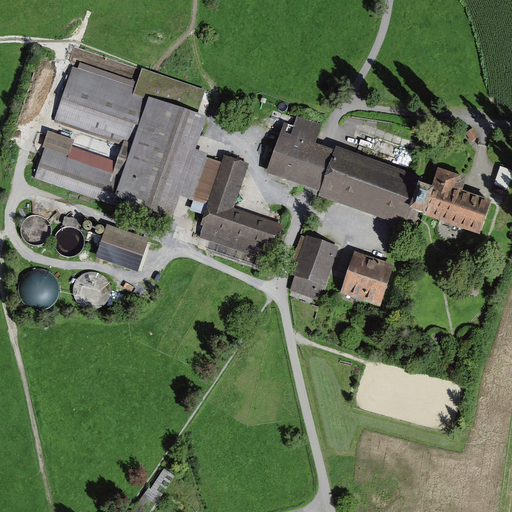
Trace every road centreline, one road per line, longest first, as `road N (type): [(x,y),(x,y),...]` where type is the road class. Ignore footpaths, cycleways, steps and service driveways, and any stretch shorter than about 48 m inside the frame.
road 1 (track): [(48,511),(11,347),(4,261),(15,192),(172,242),(280,290),(124,511)]
road 2 (residential): [(345,106),(280,290),(330,508)]
road 3 (residential): [(511,125),(345,106)]
